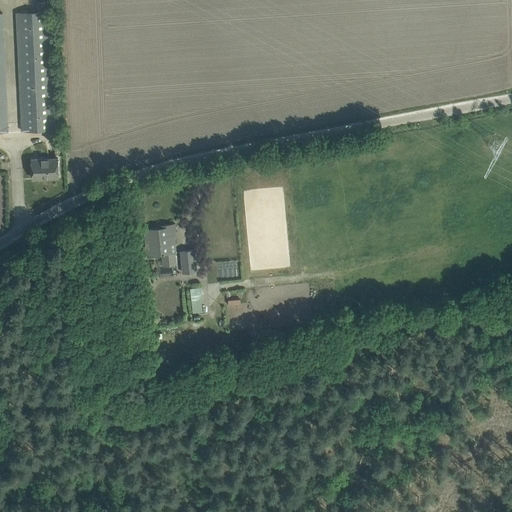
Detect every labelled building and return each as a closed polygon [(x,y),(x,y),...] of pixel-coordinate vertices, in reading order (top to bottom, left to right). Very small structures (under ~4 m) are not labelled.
[(38,10),(16,12),(22,131),(54,129),(54,128),(62,128),(61,111),(54,111),(49,10),(48,0),(37,1),(38,10)] [(58,158),(32,159),(33,178),(59,177),(58,158)] [(160,225),(161,228),(144,229),(146,246),(145,246),(146,255),(177,252),(175,236),(177,236),(176,224),(160,225)] [(194,249),(180,251),(182,273),(197,271),(194,249)] [(201,287),(191,288),(193,312),(203,311),(202,299),(203,299),(202,287),(201,287)]
